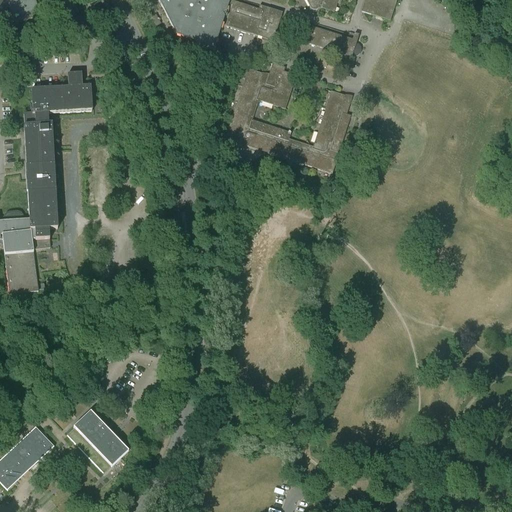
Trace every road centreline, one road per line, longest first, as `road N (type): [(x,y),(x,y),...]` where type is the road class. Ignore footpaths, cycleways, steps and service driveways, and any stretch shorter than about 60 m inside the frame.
road 1 (tertiary): [(136,511),(164,472),(193,389),(193,222)]
road 2 (residential): [(0,307),(97,288),(118,229)]
road 3 (residential): [(228,66),(233,47),(355,88)]
road 4 (tertiary): [(183,168),(133,36)]
road 5 (residential): [(96,50),(89,24),(79,21),(24,40),(10,74)]
road 6 (residential): [(387,505),(511,507)]
road 7 (residential): [(375,35),(258,0)]
